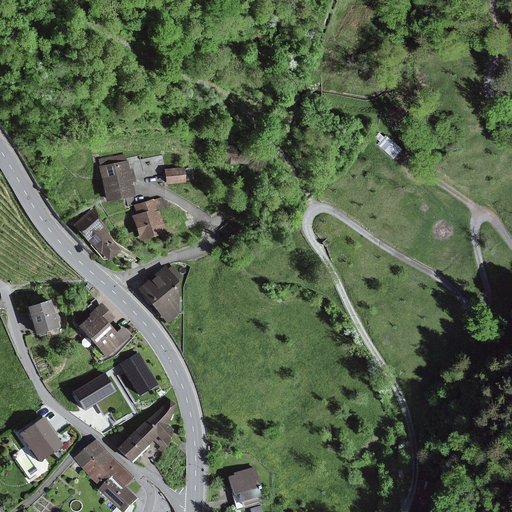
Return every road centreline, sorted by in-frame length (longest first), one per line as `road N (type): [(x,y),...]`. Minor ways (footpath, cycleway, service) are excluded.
road 1 (track): [(403,511),(415,454),(408,420),(313,242),(308,215),(319,207),(339,212),(477,309),(490,300),(477,223),(490,215),(511,241)]
road 2 (track): [(313,209),(283,155),(234,101),(110,36),(80,15),(75,0)]
road 3 (residential): [(193,510),(187,399),(162,347),(109,288)]
road 4 (residential): [(0,282),(40,387),(136,469)]
road 5 (residential): [(109,288),(212,238),(209,221),(146,184)]
road 6 (residential): [(109,288),(47,227),(0,150)]
road 7 (track): [(511,122),(492,92),(495,0)]
